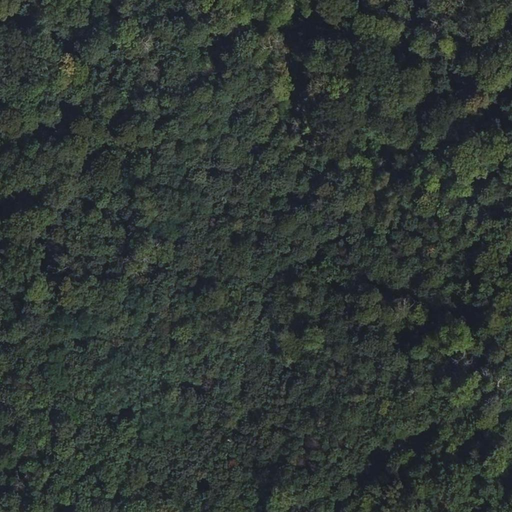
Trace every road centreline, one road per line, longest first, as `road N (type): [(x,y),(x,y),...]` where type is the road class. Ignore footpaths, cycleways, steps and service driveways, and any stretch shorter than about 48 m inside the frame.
road 1 (track): [(166,0),(202,36),(228,79),(222,134),(254,175),(281,248),(326,289),(409,313),(469,317),(511,334)]
road 2 (track): [(177,511),(58,384),(0,344)]
road 3 (track): [(302,511),(409,434),(481,427),(511,408)]
road 4 (track): [(511,63),(498,82),(494,161),(511,187)]
